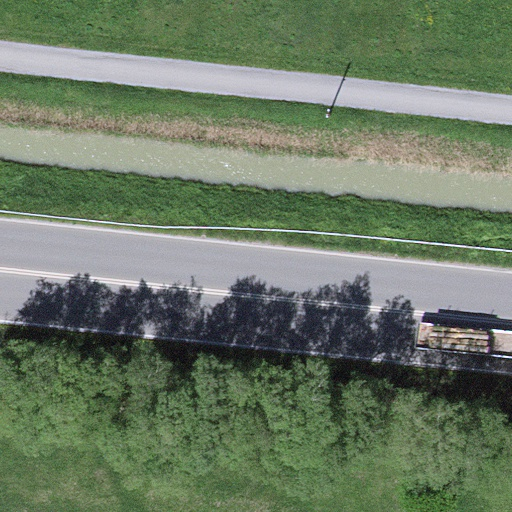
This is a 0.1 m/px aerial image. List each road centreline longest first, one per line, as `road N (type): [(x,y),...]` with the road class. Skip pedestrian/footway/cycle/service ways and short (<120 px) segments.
road 1 (unclassified): [(511,112),(0,56)]
road 2 (primary): [(511,322),(0,268)]
